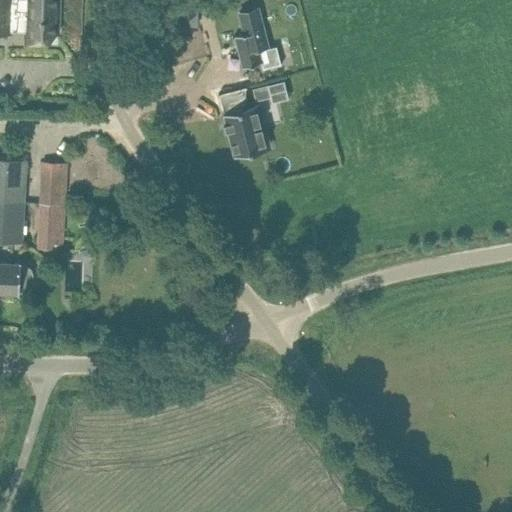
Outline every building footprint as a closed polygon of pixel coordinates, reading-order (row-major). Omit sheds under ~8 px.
[(10,0),(11,5),(0,4),(0,35),(10,36),(10,33),(26,34),(25,47),(47,48),(47,36),(57,36),(59,0),(10,0)] [(176,0),(175,23),(197,25),(197,0),(176,0)] [(268,45),(258,6),(239,11),(244,32),(234,34),(242,66),(262,61),(259,47),(268,45)] [(284,80),(252,88),(255,100),(270,96),(271,101),(272,102),(288,98),(284,80)] [(269,146),(258,104),(223,113),(225,122),(224,122),(225,130),(227,129),(234,155),(269,146)] [(0,198),(23,200),(26,159),(0,157),(0,198)] [(43,159),(39,201),(65,203),(67,161),(43,159)] [(0,239),(21,241),(23,200),(0,198),(0,239)] [(63,229),(65,203),(39,201),(37,227),(63,229)] [(0,290),(19,291),(19,289),(24,289),(29,287),(31,283),(32,273),(30,268),(25,266),(20,266),(20,263),(0,262),(0,290)]
